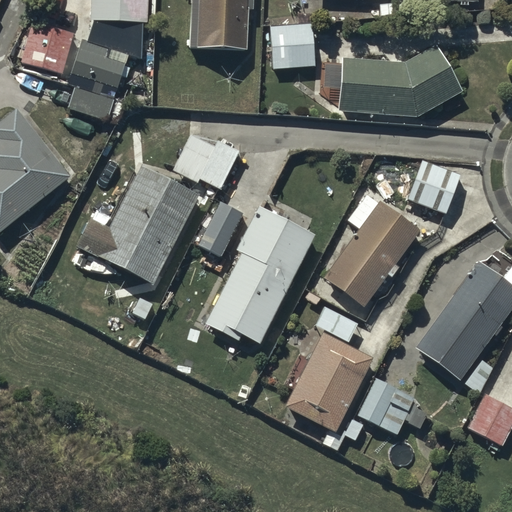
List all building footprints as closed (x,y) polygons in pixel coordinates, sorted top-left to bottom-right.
[(143,0),(90,0),(91,19),(143,20),(143,0)] [(250,0),(190,0),(189,47),(245,49),(246,9),(251,9),(250,0)] [(393,4),(380,6),(381,15),(394,14),(393,4)] [(72,33),(31,22),(20,62),(60,73),(72,33)] [(310,24),(269,27),(272,68),(312,66),(310,24)] [(107,49),(81,41),(71,73),(116,87),(123,64),(104,57),(107,49)] [(404,62),(340,58),(340,64),(324,62),(322,86),(338,87),(336,111),(415,117),(460,91),(434,46),(404,62)] [(112,98),(74,87),(67,108),(106,119),(112,98)] [(0,228),(67,177),(14,109),(0,120),(0,228)] [(215,145),(189,133),(171,169),(197,182),(199,178),(218,188),(237,151),(217,141),(215,145)] [(458,174),(421,160),(406,199),(443,213),(458,174)] [(198,194),(140,165),(108,227),(91,218),(77,245),(152,284),(198,194)] [(419,230),(379,200),(376,204),(366,197),(348,221),(360,230),(326,277),(363,305),(419,230)] [(241,213),(219,202),(197,244),(219,256),(241,213)] [(313,234),(258,206),(235,250),(240,252),(203,323),(238,340),(241,334),(257,342),(313,234)] [(511,308),(511,287),(477,262),(414,346),(459,379),(511,308)] [(151,304),(139,298),(132,312),(144,318),(151,304)] [(356,325),(324,308),(315,324),(347,341),(356,325)] [(371,359),(321,333),(284,407),(334,432),(371,359)] [(490,368),(481,361),(465,384),(479,393),(490,368)] [(413,398),(375,380),(357,415),(396,434),(413,398)] [(511,424),(511,410),(483,396),(467,428),(501,445),(511,424)] [(426,414),(412,407),(405,420),(408,421),(408,423),(419,428),(426,414)] [(362,425),(352,420),(344,435),(354,440),(362,425)] [(343,438),(332,432),(329,438),(326,437),(322,444),(337,451),(343,438)]
